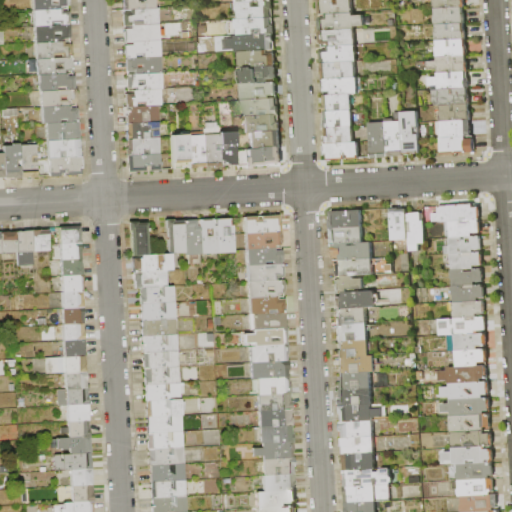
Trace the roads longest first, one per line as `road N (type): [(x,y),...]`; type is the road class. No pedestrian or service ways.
road 1 (residential): [(511,175),(0,204)]
road 2 (residential): [(293,0),(321,511)]
road 3 (residential): [(93,0),(121,511)]
road 4 (residential): [(493,0),(511,340)]
